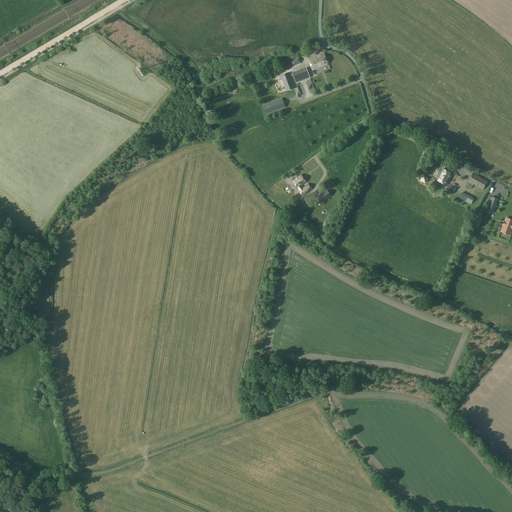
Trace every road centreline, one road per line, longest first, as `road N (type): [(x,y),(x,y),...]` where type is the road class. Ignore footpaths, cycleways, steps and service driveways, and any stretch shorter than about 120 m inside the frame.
road 1 (unclassified): [(320,0),(322,39),(355,62),(377,121),(461,167)]
road 2 (track): [(0,74),(122,0)]
